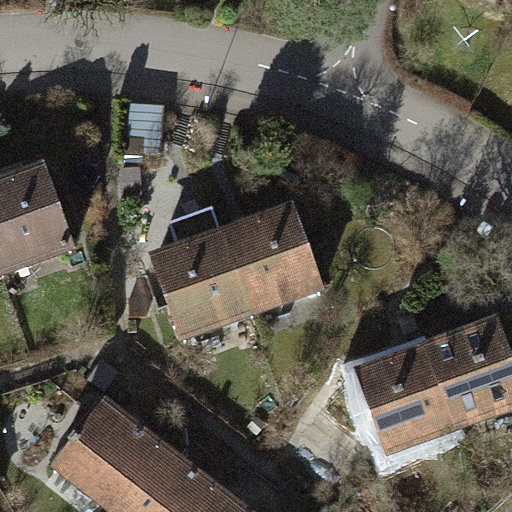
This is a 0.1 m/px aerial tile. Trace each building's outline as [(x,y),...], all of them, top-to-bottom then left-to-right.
[(0,171),(0,256),(5,272),(80,245),(48,155),(0,171)] [(215,226),(248,317),(322,290),(290,200),(215,226)] [(141,253),(173,343),(248,317),(215,226),(141,253)] [(499,313),(428,339),(461,426),(511,407),(511,341),(510,343),(499,313)] [(428,339),(357,365),(390,452),(461,426),(428,339)] [(162,442),(103,399),(56,464),(114,507),(162,442)] [(199,511),(220,484),(162,442),(114,507),(121,511),(199,511)] [(258,511),(220,484),(199,511),(258,511)]
